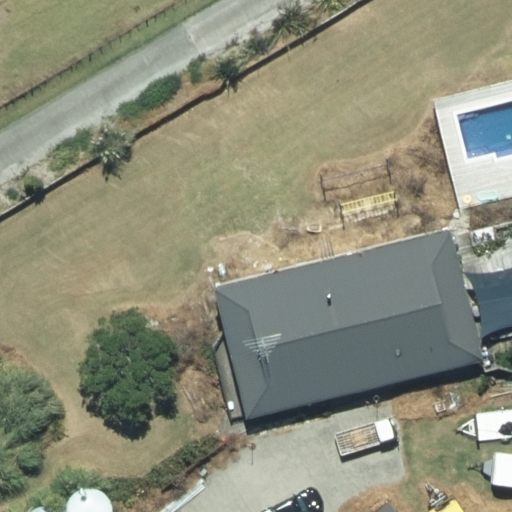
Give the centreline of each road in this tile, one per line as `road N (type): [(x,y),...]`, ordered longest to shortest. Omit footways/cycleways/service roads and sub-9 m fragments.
road 1 (unknown): [(0,127),(190,0)]
road 2 (unknown): [(158,511),(276,404)]
